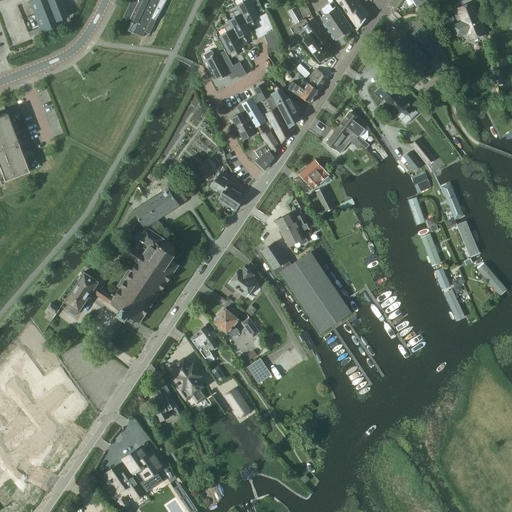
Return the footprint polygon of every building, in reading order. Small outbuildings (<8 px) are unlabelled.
[(41,32),(60,25),(58,21),(69,17),(63,3),(61,0),(32,0),(29,2),(41,32)] [(131,0),(124,17),(133,21),(129,30),(143,37),(146,32),(150,34),(166,0),(131,0)] [(243,0),(245,2),(238,6),(239,9),(249,27),(255,24),(252,20),(260,16),(259,15),(265,12),(258,0),(253,3),(251,0),(243,0)] [(328,0),(330,3),(318,12),(322,17),(321,17),(337,40),(353,29),(338,6),(333,0),(328,0)] [(337,0),(340,4),(337,6),(350,25),(353,23),(357,30),(369,14),(358,0),(337,0)] [(470,41),(486,34),(474,2),(457,8),(463,25),(462,26),(464,30),(466,31),(470,41)] [(307,4),(299,8),(304,18),(311,14),(307,4)] [(236,17),(229,21),(231,24),(241,43),(246,40),(244,35),(251,31),(249,27),(239,9),(233,12),(236,17)] [(305,30),(300,34),(304,40),(309,46),(320,61),(332,52),(326,44),(323,41),(328,36),(318,24),(313,18),(302,27),(305,30)] [(228,33),(221,36),(232,57),(237,54),(235,51),(243,47),(241,43),(231,24),(225,27),(228,33)] [(275,30),(265,36),(268,44),(268,54),(282,46),(275,30)] [(429,34),(420,43),(430,54),(436,47),(429,34)] [(415,47),(404,35),(387,50),(398,62),(396,64),(406,75),(407,73),(413,80),(431,64),(425,57),(426,56),(417,45),(415,47)] [(436,47),(430,54),(435,60),(441,55),(436,47)] [(212,51),(204,55),(207,60),(206,60),(217,80),(230,73),(227,67),(231,64),(233,63),(225,51),(222,53),(220,54),(220,53),(215,56),(212,51)] [(301,65),(296,69),(306,79),(310,74),(301,65)] [(320,89),(328,77),(316,69),(308,81),(320,89)] [(390,82),(389,80),(376,93),(397,116),(402,111),(406,116),(408,114),(408,115),(416,108),(403,94),(406,91),(394,78),(390,82)] [(293,82),(288,89),(298,95),(311,104),(320,90),(309,83),(304,80),(300,86),(293,82)] [(479,80),(470,84),(473,93),(482,89),(479,80)] [(261,93),(257,95),(261,102),(266,99),(273,110),(266,113),(271,122),(282,143),(291,132),(289,129),(289,128),(281,112),(272,95),(268,89),(265,91),(261,93)] [(281,89),(273,94),(291,128),(295,124),(298,116),(301,108),(281,89)] [(256,128),(262,124),(266,122),(253,98),(242,104),(246,111),(251,119),(255,127),(256,127),(256,128)] [(251,119),(246,111),(242,113),(232,118),(244,139),(256,133),(253,128),(255,127),(251,119)] [(354,135),(362,145),(362,144),(366,148),(369,144),(365,141),(369,137),(368,131),(365,128),(367,126),(350,112),(339,127),(347,133),(348,132),(354,136),(354,135)] [(6,114),(0,115),(0,172),(3,181),(28,172),(6,114)] [(266,145),(273,154),(281,145),(269,129),(266,131),(262,124),(256,128),(264,141),(266,145)] [(359,148),(362,145),(354,135),(354,136),(348,132),(347,133),(339,127),(327,143),(341,153),(350,141),(359,148)] [(419,138),(411,144),(427,165),(435,158),(419,138)] [(255,161),(264,169),(265,170),(275,158),(273,154),(266,145),(264,141),(253,147),(260,158),(255,161)] [(414,155),(408,160),(413,167),(420,162),(414,155)] [(314,189),(329,175),(315,160),(300,174),(314,189)] [(207,180),(214,175),(206,165),(199,170),(207,180)] [(229,185),(231,181),(220,174),(211,188),(221,194),(229,185)] [(188,199),(177,183),(170,188),(169,188),(134,210),(145,228),(139,238),(149,245),(142,255),(138,253),(140,251),(131,245),(125,255),(133,260),(134,259),(138,261),(132,270),(129,269),(117,286),(120,288),(115,295),(112,294),(111,295),(102,289),(104,286),(99,283),(100,282),(84,271),(64,301),(72,307),(69,311),(75,316),(79,311),(80,312),(93,292),(121,311),(119,314),(127,320),(129,316),(140,323),(180,265),(173,260),(176,255),(174,254),(176,251),(174,245),(155,232),(161,223),(158,220),(180,205),(188,199)] [(245,196),(229,185),(221,194),(218,199),(236,210),(245,196)] [(325,186),(315,191),(325,212),(335,208),(325,186)] [(456,192),(445,196),(454,219),(455,222),(467,217),(456,192)] [(420,226),(426,224),(418,201),(409,204),(416,225),(419,224),(420,226)] [(292,213),(276,221),(289,247),(301,241),(303,244),(308,241),(306,236),(304,237),(301,232),(308,228),(306,224),(304,225),(300,216),(294,219),(292,213)] [(429,226),(435,224),(433,218),(427,220),(429,226)] [(454,219),(447,221),(450,227),(456,224),(455,222),(454,219)] [(457,227),(467,248),(476,244),(467,222),(457,227)] [(135,235),(139,229),(135,226),(131,232),(135,235)] [(432,267),(442,264),(430,233),(420,236),(428,255),(427,256),(429,263),(431,264),(432,267)] [(291,264),(276,241),(261,251),(278,275),(282,273),(322,333),(352,313),(311,251),(291,264)] [(486,265),(479,271),(499,294),(506,288),(486,265)] [(254,276),(244,268),(242,271),(240,269),(234,278),(232,277),(225,286),(234,293),(236,290),(247,298),(259,282),(253,277),(254,276)] [(446,292),(453,289),(445,272),(438,274),(440,277),(439,277),(445,290),(446,290),(446,292)] [(456,294),(462,292),(460,286),(454,288),(456,294)] [(457,319),(465,316),(455,295),(446,299),(456,319),(457,318),(457,319)] [(51,303),(45,312),(53,317),(54,318),(55,315),(60,309),(51,303)] [(252,305),(247,311),(252,316),(258,310),(252,305)] [(239,313),(232,308),(229,312),(225,309),(214,322),(233,337),(239,329),(235,326),(240,320),(236,316),(239,313)] [(249,317),(242,323),(253,337),(260,332),(249,317)] [(212,351),(218,346),(205,327),(199,331),(200,332),(191,338),(206,359),(212,354),(210,351),(211,349),(212,351)] [(252,351),(244,356),(250,366),(248,367),(258,383),(271,375),(261,359),(258,361),(252,351)] [(185,358),(172,368),(177,375),(173,378),(183,391),(187,388),(192,396),(205,387),(200,379),(204,376),(194,363),(190,366),(185,358)] [(211,372),(219,383),(226,379),(219,367),(211,372)] [(166,397),(160,387),(151,392),(160,408),(156,410),(163,421),(170,417),(167,412),(178,406),(171,394),(166,397)] [(141,448),(124,460),(133,473),(131,474),(133,476),(134,475),(145,490),(146,492),(147,492),(144,487),(160,477),(156,472),(157,471),(163,467),(153,453),(149,456),(147,457),(141,448)] [(120,464),(106,473),(120,493),(127,488),(135,501),(145,494),(133,476),(131,474),(128,470),(125,472),(120,464)] [(117,501),(117,502),(123,511),(130,511),(134,510),(125,496),(117,501)]
